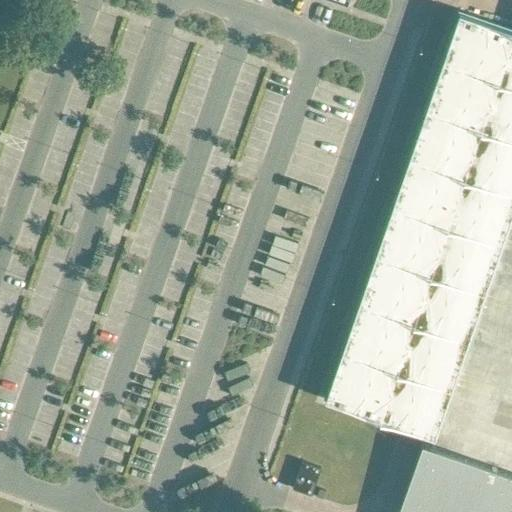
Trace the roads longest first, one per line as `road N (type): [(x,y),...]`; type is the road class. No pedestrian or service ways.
road 1 (unclassified): [(74,511),(242,16)]
road 2 (unclassified): [(1,487),(166,0)]
road 3 (unclassified): [(152,511),(316,40)]
road 4 (unclassified): [(390,64),(232,511)]
road 5 (unclassified): [(87,0),(0,249)]
